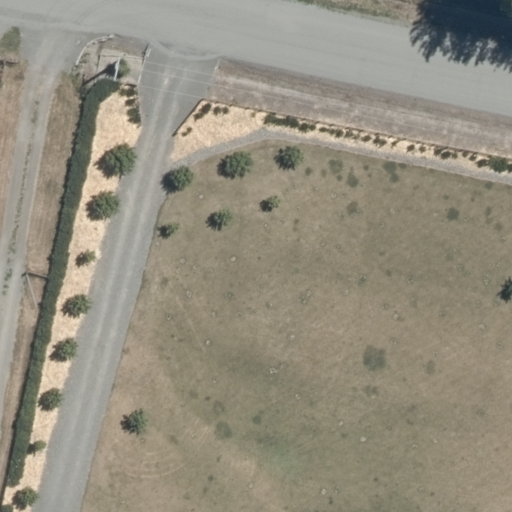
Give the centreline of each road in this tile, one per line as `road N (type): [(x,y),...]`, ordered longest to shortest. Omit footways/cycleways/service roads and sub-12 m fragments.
road 1 (unknown): [(0,392),(96,7),(58,0)]
road 2 (unclassified): [(96,7),(511,89)]
